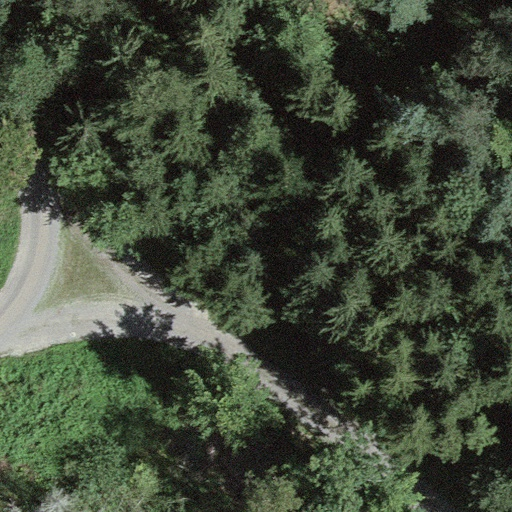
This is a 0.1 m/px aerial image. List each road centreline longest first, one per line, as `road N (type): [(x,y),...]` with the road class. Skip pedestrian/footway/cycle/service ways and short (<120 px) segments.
road 1 (track): [(452,511),(252,372),(152,329),(81,265)]
road 2 (track): [(0,127),(81,265)]
